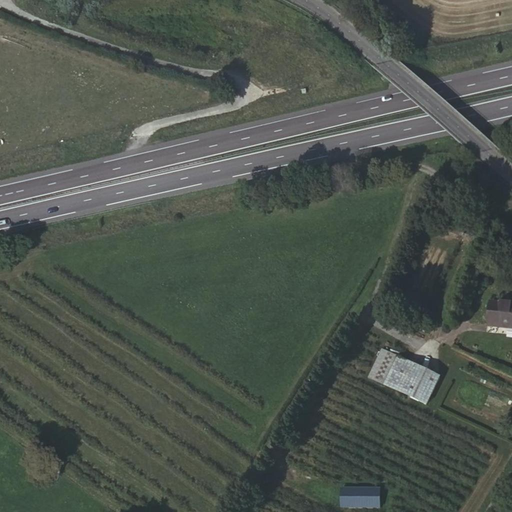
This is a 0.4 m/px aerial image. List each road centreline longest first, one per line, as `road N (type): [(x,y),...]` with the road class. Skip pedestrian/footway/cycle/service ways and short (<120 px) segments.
road 1 (motorway): [(511,75),(0,193)]
road 2 (motorway): [(0,224),(511,108)]
road 3 (tertiary): [(511,174),(300,0)]
